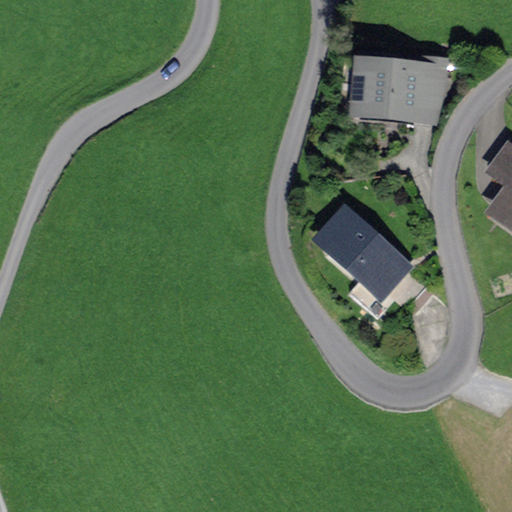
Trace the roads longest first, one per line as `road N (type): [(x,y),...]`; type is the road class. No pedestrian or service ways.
road 1 (residential): [(322,0),(322,37),(282,176),(282,257),(307,308),(350,361),(390,389),(433,384),(457,359),(463,296),(442,197),(446,158),(469,110),(511,71)]
road 2 (residential): [(0,297),(51,163),(90,120),(189,58),(208,0)]
